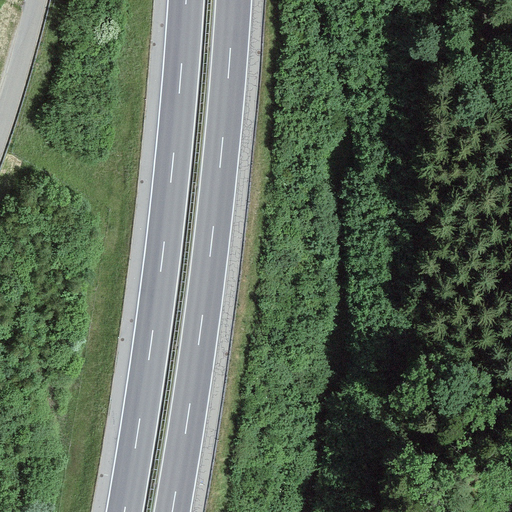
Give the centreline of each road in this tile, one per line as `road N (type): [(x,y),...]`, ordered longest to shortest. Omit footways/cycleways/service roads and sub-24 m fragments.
road 1 (motorway): [(184,0),(159,262),(123,511)]
road 2 (motorway): [(172,511),(230,0)]
road 3 (unclassified): [(511,131),(487,81),(487,0)]
road 4 (unclassified): [(37,0),(0,129)]
